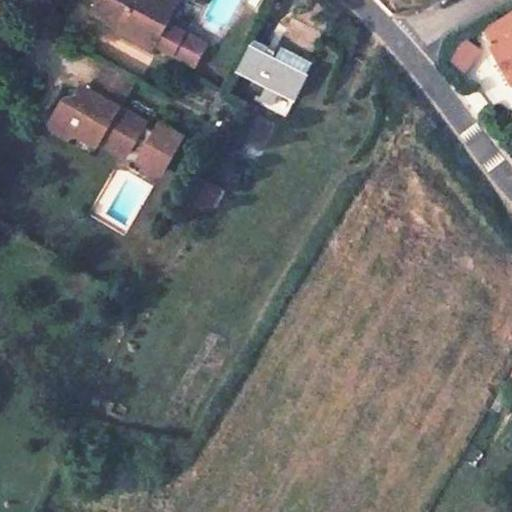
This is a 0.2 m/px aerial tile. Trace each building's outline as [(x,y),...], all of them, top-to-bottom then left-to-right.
[(41,3),(35,0),(15,0),(14,3),(35,14),(41,3)] [(171,0),(98,0),(94,10),(121,24),(154,43),(194,64),(206,43),(165,22),(176,2),(171,0)] [(263,0),(248,0),(246,4),(258,10),(263,0)] [(511,16),(478,33),(506,89),(511,86),(511,16)] [(154,43),(121,24),(117,31),(151,49),(154,43)] [(269,45),(254,37),(251,44),(266,52),(269,45)] [(462,41),(440,67),(456,81),(471,64),(478,55),(462,41)] [(266,52),(251,44),(238,69),(268,84),(260,98),(273,105),(281,91),(295,99),(308,74),(266,52)] [(134,81),(107,65),(92,92),(86,102),(76,96),(65,99),(49,128),(69,139),(79,133),(87,128),(100,135),(97,140),(125,156),(130,148),(143,126),(145,122),(119,107),(134,81)] [(92,92),(82,86),(76,96),(86,102),(92,92)] [(143,126),(130,148),(142,154),(139,160),(161,172),(182,136),(160,123),(155,133),(143,126)] [(232,127),(225,123),(222,129),(228,133),(232,127)] [(100,135),(87,128),(79,133),(95,145),(97,140),(100,135)] [(195,203),(207,181),(195,175),(184,197),(195,203)] [(223,187),(209,180),(202,194),(216,201),(223,187)] [(511,401),(511,396),(504,391),(494,408),(505,414),(511,401)] [(103,465),(97,461),(90,475),(95,478),(103,465)]
